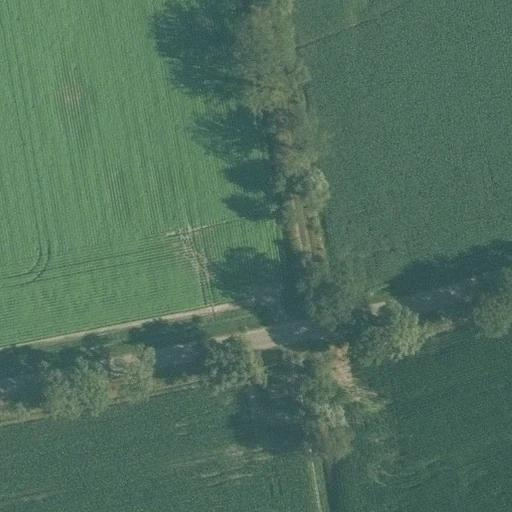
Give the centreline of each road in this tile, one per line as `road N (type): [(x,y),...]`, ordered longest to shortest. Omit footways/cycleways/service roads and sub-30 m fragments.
road 1 (unclassified): [(0,406),(307,347),(511,288)]
road 2 (track): [(264,0),(352,511)]
